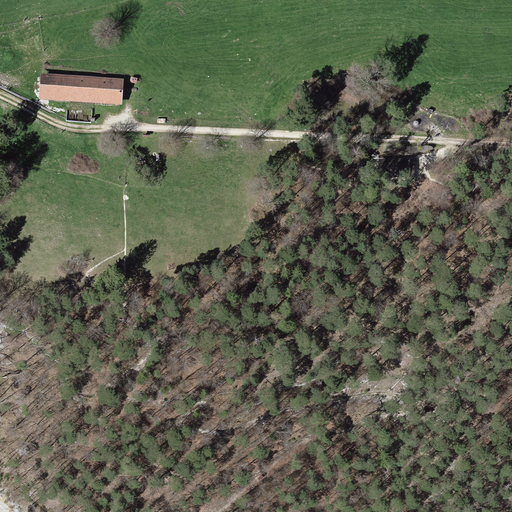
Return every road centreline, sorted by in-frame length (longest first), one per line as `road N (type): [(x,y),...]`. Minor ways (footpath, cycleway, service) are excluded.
road 1 (track): [(124,128),(511,145)]
road 2 (track): [(124,128),(68,126),(0,94)]
